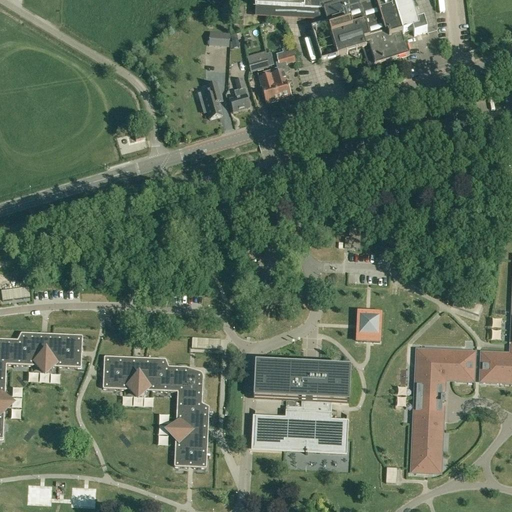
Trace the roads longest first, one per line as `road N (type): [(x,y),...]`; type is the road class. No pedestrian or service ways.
road 1 (residential): [(0,312),(94,305),(201,312),(216,315),(253,356)]
road 2 (residential): [(253,356),(302,330),(316,306),(266,129)]
road 3 (secondary): [(266,129),(511,56)]
road 4 (unclassified): [(159,161),(137,82),(4,0)]
road 5 (secondary): [(0,210),(159,161)]
road 6 (residential): [(241,511),(253,356)]
